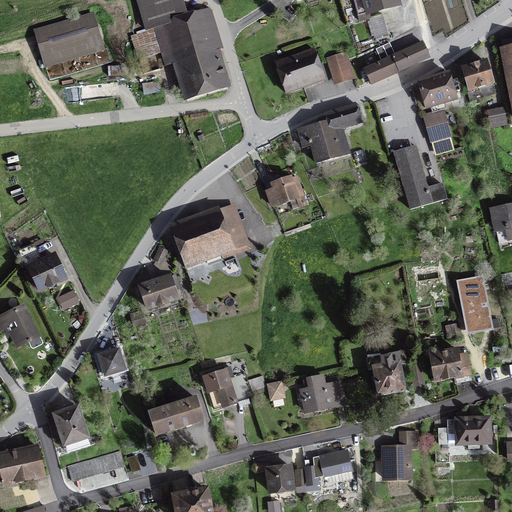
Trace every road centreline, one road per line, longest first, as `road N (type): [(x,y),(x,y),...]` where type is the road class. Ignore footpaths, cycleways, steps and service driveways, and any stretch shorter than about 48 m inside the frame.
road 1 (residential): [(65,503),(511,385)]
road 2 (residential): [(28,409),(65,373),(188,192),(257,141)]
road 3 (residential): [(257,141),(441,61),(511,8)]
road 4 (residential): [(245,100),(0,132)]
